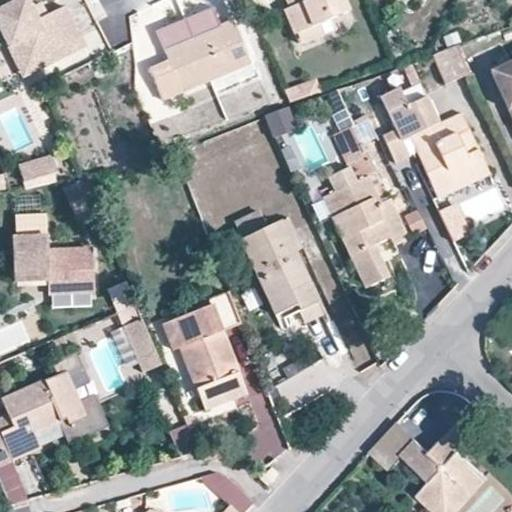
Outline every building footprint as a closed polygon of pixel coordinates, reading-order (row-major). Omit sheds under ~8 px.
[(33,8),(28,0),(0,0),(0,27),(9,47),(23,41),(36,70),(74,53),(70,44),(80,39),(66,8),(47,16),(38,20),(32,8),(33,8)] [(348,13),(342,0),(290,0),(293,6),(289,7),(284,10),(295,36),(332,20),(348,13)] [(33,8),(32,8),(38,20),(47,16),(42,4),(33,8)] [(300,46),(336,31),(332,20),(295,36),(300,46)] [(163,101),(251,64),(233,21),(218,28),(220,33),(190,45),(187,40),(163,50),(168,61),(149,69),(163,101)] [(190,45),(220,33),(218,28),(187,40),(190,45)] [(85,49),(80,39),(70,44),(74,53),(85,49)] [(23,41),(9,47),(23,77),(36,70),(23,41)] [(465,70),(455,46),(434,56),(445,79),(465,70)] [(511,59),(489,70),(511,120),(511,59)] [(287,104),(320,96),(316,82),(284,90),(287,104)] [(382,135),(395,164),(410,157),(406,150),(403,142),(409,139),(439,125),(439,123),(426,97),(407,105),(399,87),(380,95),(396,129),(382,135)] [(293,131),(287,113),(276,117),(282,135),(293,131)] [(461,113),(439,123),(445,138),(456,133),(466,156),(478,150),(461,113)] [(487,168),(478,150),(466,156),(456,133),(445,138),(439,125),(409,139),(413,147),(420,162),(437,200),(456,191),(452,184),(457,182),(487,168)] [(375,173),(362,145),(359,146),(350,128),(332,136),(348,168),(327,178),(330,186),(319,192),(322,199),(369,177),(375,173)] [(172,145),(166,133),(156,137),(162,149),(172,145)] [(413,147),(409,139),(403,142),(406,150),(413,147)] [(53,156),(19,166),(24,183),(57,174),(53,156)] [(456,191),(490,176),(487,168),(457,182),(452,184),(456,191)] [(115,192),(107,171),(83,178),(92,201),(115,192)] [(410,239),(390,199),(377,205),(373,198),(378,196),(369,177),(322,199),(365,289),(389,277),(375,247),(367,230),(382,223),(390,239),(394,246),(410,239)] [(90,198),(84,184),(64,193),(70,206),(90,198)] [(224,229),(210,193),(195,199),(210,235),(224,229)] [(73,214),(93,206),(90,198),(70,206),(73,214)] [(469,235),(455,204),(438,212),(453,243),(469,235)] [(266,228),(259,211),(234,222),(242,240),(246,238),(266,228)] [(416,211),(403,218),(412,234),(424,227),(416,211)] [(317,303),(280,222),(266,228),(246,238),(242,240),(240,241),(275,317),(296,307),(298,312),(317,303)] [(390,239),(382,223),(367,230),(375,247),(390,239)] [(17,235),(18,278),(49,277),(49,291),(95,290),(94,248),(48,249),(47,234),(17,235)] [(238,372),(221,331),(242,324),(229,293),(210,300),(211,305),(162,324),(173,351),(180,349),(204,411),(221,404),(212,383),(238,372)] [(323,316),(317,303),(298,312),(304,325),(323,316)] [(157,367),(139,321),(120,329),(138,374),(157,367)] [(86,382),(76,357),(56,365),(60,374),(1,400),(8,416),(0,419),(0,466),(42,448),(36,433),(59,423),(67,420),(75,440),(105,426),(93,398),(80,404),(73,388),(86,382)] [(277,383),(288,406),(336,383),(325,359),(277,383)] [(246,394),(238,372),(212,383),(221,404),(246,394)] [(86,382),(73,388),(80,404),(93,398),(86,382)] [(263,459),(287,449),(266,399),(242,409),(263,459)] [(67,443),(75,440),(67,420),(59,423),(67,443)] [(387,469),(415,440),(397,423),(369,453),(387,469)] [(456,511),(487,479),(459,453),(472,439),(456,424),(429,452),(415,440),(400,456),(428,482),(415,496),(432,511),(456,511)] [(167,434),(179,458),(195,450),(183,426),(167,434)] [(267,487),(279,474),(271,467),(259,480),(267,487)]
